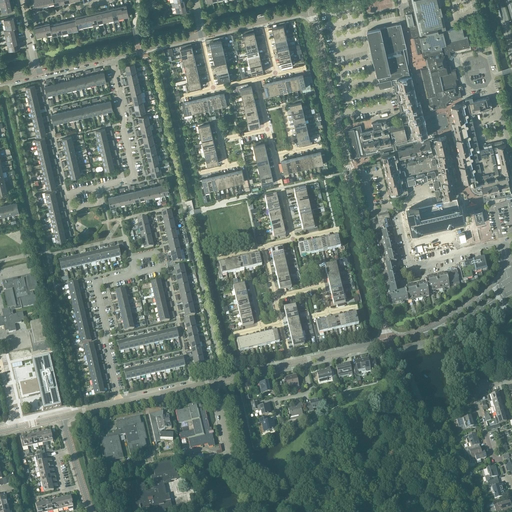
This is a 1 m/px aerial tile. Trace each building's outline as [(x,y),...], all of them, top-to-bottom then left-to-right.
[(37,0),(31,0),(34,8),(39,7),(37,0)] [(409,8),(404,10),(407,26),(409,26),(410,30),(411,38),(412,38),(413,38),(416,50),(417,54),(423,53),(424,57),(423,57),(424,57),(424,58),(425,61),(426,60),(428,68),(426,68),(425,69),(424,69),(422,69),(421,70),(422,74),(421,74),(422,78),(423,78),(424,81),(423,82),(424,86),(425,86),(426,89),(425,90),(427,98),(428,97),(429,104),(428,104),(430,111),(436,109),(436,108),(438,107),(439,107),(443,106),(443,108),(447,107),(446,105),(448,102),(450,102),(453,101),(454,100),(457,99),(457,97),(461,96),(460,90),(463,89),(462,86),(461,85),(459,86),(457,86),(455,79),(457,78),(455,70),(451,71),(451,70),(450,67),(449,67),(448,64),(450,63),(449,59),(449,58),(451,55),(450,51),(454,50),(454,51),(459,50),(458,49),(470,46),(469,43),(467,36),(464,37),(464,35),(465,35),(464,31),(463,31),(461,26),(457,27),(458,28),(454,29),(454,28),(449,29),(450,30),(446,31),(445,26),(444,22),(448,21),(448,19),(447,16),(447,14),(446,13),(443,14),(442,14),(440,6),(441,6),(445,5),(444,4),(444,2),(443,0),(408,0),(410,8),(409,8)] [(187,10),(186,5),(175,7),(176,12),(179,12),(180,16),(187,14),(186,10),(187,10)] [(407,68),(402,55),(402,52),(403,49),(406,48),(401,23),(367,31),(379,83),(380,82),(381,88),(394,85),(393,81),(395,80),(395,79),(407,76),(409,76),(408,68),(407,68)] [(210,42),(209,42),(211,47),(211,46),(221,44),(222,44),(225,43),(223,36),(213,39),(213,41),(210,42)] [(416,104),(417,103),(417,94),(416,89),(415,83),(412,74),(409,69),(408,65),(407,59),(407,54),(406,50),(406,48),(403,49),(402,52),(402,55),(407,68),(408,68),(409,76),(409,77),(410,77),(411,85),(413,90),(414,95),(415,100),(416,104)] [(303,75),(298,76),(299,76),(301,87),(302,91),(311,89),(309,83),(308,77),(304,78),(303,75)] [(393,81),(394,85),(395,89),(392,89),(393,92),(396,92),(403,123),(389,126),(387,127),(386,121),(384,121),(384,122),(381,123),(381,122),(380,122),(378,122),(376,122),(374,122),(372,123),(373,130),(361,133),(361,135),(360,136),(360,139),(362,140),(362,139),(364,149),(367,149),(385,145),(391,143),(393,142),(395,142),(400,141),(405,140),(411,138),(412,138),(420,136),(421,137),(424,136),(425,135),(426,135),(428,133),(426,126),(425,124),(424,122),(423,123),(421,115),(420,111),(419,105),(418,103),(417,103),(416,104),(415,100),(414,95),(413,90),(411,85),(410,77),(409,77),(409,76),(407,76),(395,79),(395,80),(393,81)] [(189,84),(186,85),(187,92),(198,90),(197,87),(200,86),(199,82),(189,84)] [(248,83),(236,86),(238,93),(241,93),(252,90),(251,85),(248,85),(248,83)] [(507,174),(508,174),(509,173),(510,173),(511,173),(511,174),(511,171),(505,144),(504,142),(502,141),(483,145),(484,149),(476,151),(475,145),(477,145),(471,115),(474,114),(474,112),(484,110),(485,112),(488,112),(487,109),(491,108),(491,109),(493,109),(491,102),(490,103),(489,97),(487,97),(486,97),(486,98),(473,101),(472,98),(471,97),(465,99),(466,102),(465,102),(464,102),(462,102),(461,103),(461,104),(451,106),(454,116),(455,122),(452,123),(453,126),(456,139),(458,146),(459,151),(460,154),(458,155),(457,155),(457,158),(459,163),(461,173),(463,182),(464,182),(468,181),(469,184),(469,186),(470,186),(483,194),(484,200),(510,194),(511,194),(510,189),(510,188),(507,176),(507,175),(507,174)] [(189,102),(184,103),(185,105),(182,106),(184,116),(192,115),(192,112),(189,102)] [(455,122),(454,116),(449,117),(449,122),(450,124),(450,127),(451,131),(451,132),(451,133),(454,144),(455,147),(457,152),(458,153),(458,155),(460,154),(459,151),(458,146),(456,139),(453,126),(452,123),(455,122)] [(196,126),(199,126),(200,130),(210,128),(209,123),(208,121),(196,124),(196,126)] [(348,142),(356,140),(354,131),(353,131),(349,130),(346,131),(348,142)] [(456,195),(453,181),(450,168),(453,168),(452,165),(452,164),(449,154),(445,136),(443,136),(429,139),(413,143),(402,145),(402,146),(392,148),(381,150),(382,155),(382,156),(390,192),(391,193),(407,189),(405,181),(408,181),(408,184),(427,179),(426,174),(428,173),(423,150),(425,149),(432,178),(437,199),(442,198),(443,199),(445,199),(446,197),(453,195),(456,195)] [(357,143),(356,140),(348,142),(352,158),(355,157),(355,156),(359,153),(359,151),(357,143)] [(426,174),(427,179),(431,179),(432,178),(425,149),(423,150),(428,173),(426,174)] [(203,183),(200,184),(203,194),(210,193),(209,190),(209,189),(207,179),(207,178),(202,179),(202,180),(203,183)] [(510,196),(510,194),(484,200),(483,194),(470,186),(469,186),(469,184),(468,184),(468,187),(469,188),(469,189),(469,190),(470,190),(470,191),(471,192),(472,193),(473,193),(475,194),(477,195),(478,195),(479,195),(482,195),(483,202),(488,200),(492,198),(496,198),(501,197),(504,197),(510,196)] [(407,209),(406,209),(406,210),(407,215),(408,220),(409,221),(410,225),(410,226),(411,230),(411,231),(412,231),(416,230),(417,230),(422,229),(426,228),(430,227),(433,226),(434,226),(437,225),(438,225),(441,224),(442,224),(445,223),(446,223),(449,222),(450,222),(453,222),(454,221),(458,220),(459,220),(464,219),(464,218),(463,214),(463,213),(462,208),(461,208),(459,208),(456,198),(451,199),(413,208),(409,209),(407,209)] [(475,221),(480,224),(483,219),(481,211),(477,212),(474,213),(475,221)] [(389,219),(388,213),(377,215),(378,219),(377,219),(378,222),(379,222),(380,225),(378,225),(379,227),(379,228),(380,227),(384,226),(383,221),(389,219)] [(380,227),(381,232),(381,233),(389,231),(392,230),(389,219),(383,221),(384,226),(380,227)] [(303,227),(302,227),(303,232),(304,231),(306,231),(307,234),(318,231),(317,223),(314,224),(313,224),(303,227)] [(377,233),(378,239),(379,244),(391,241),(391,240),(393,239),(393,237),(394,236),(394,234),(392,235),(392,232),(389,233),(389,231),(381,233),(381,232),(377,233)] [(379,244),(380,250),(382,255),(394,252),(393,250),(396,249),(395,247),(396,247),(396,245),(395,245),(394,243),(392,243),(391,241),(379,244)] [(272,251),(271,251),(272,255),(273,255),(283,253),(284,253),(282,248),(281,245),(274,247),(274,250),(272,251)] [(399,257),(399,256),(398,255),(397,256),(397,253),(394,254),(394,252),(382,255),(384,265),(392,264),(393,264),(393,263),(396,263),(396,261),(398,260),(398,258),(399,257)] [(462,279),(473,277),(472,273),(481,271),(488,270),(485,257),(483,257),(480,256),(479,258),(468,261),(468,260),(467,259),(466,259),(465,259),(465,260),(465,263),(459,264),(460,270),(462,279)] [(325,266),(326,271),(337,268),(340,267),(338,260),(335,261),(327,263),(328,265),(325,266)] [(220,267),(217,267),(220,279),(223,278),(222,275),(227,274),(224,263),(220,264),(220,267)] [(383,277),(395,274),(394,272),(397,272),(396,269),(397,269),(397,267),(396,267),(395,265),(393,266),(392,264),(384,265),(380,266),(383,277)] [(447,272),(445,272),(446,276),(448,283),(459,280),(456,269),(455,270),(454,269),(452,269),(451,269),(450,269),(450,270),(447,270),(447,272)] [(439,290),(444,289),(449,288),(448,283),(446,276),(444,276),(444,274),(441,274),(441,273),(439,274),(439,275),(437,275),(438,278),(436,278),(439,290)] [(400,280),(400,279),(399,278),(398,278),(398,275),(395,276),(395,274),(383,277),(385,287),(396,285),(397,285),(397,283),(399,282),(399,280),(400,280)] [(10,309),(11,316),(13,315),(13,312),(14,310),(37,305),(35,296),(34,297),(33,292),(39,291),(35,275),(27,277),(27,276),(23,277),(24,280),(18,281),(18,278),(2,281),(5,292),(4,292),(8,309),(10,309)] [(428,293),(433,292),(439,290),(436,278),(434,279),(433,276),(431,277),(431,276),(429,276),(429,277),(427,278),(427,280),(425,281),(426,284),(426,285),(428,293)] [(418,299),(423,298),(429,297),(428,293),(426,285),(424,285),(423,282),(421,283),(421,282),(419,282),(419,283),(417,284),(417,287),(415,287),(418,299)] [(241,283),(232,285),(232,287),(233,287),(234,292),(235,292),(245,289),(246,289),(245,284),(244,284),(241,285),(241,283)] [(410,284),(409,285),(408,285),(409,286),(406,286),(407,289),(405,289),(405,291),(408,302),(418,299),(415,287),(414,287),(413,285),(411,285),(410,284)] [(391,303),(392,305),(408,302),(405,291),(398,292),(397,292),(396,285),(385,287),(389,303),(391,303)] [(333,301),(334,306),(337,305),(338,308),(345,306),(344,304),(345,303),(344,299),(333,301)] [(11,316),(10,309),(8,309),(2,310),(4,317),(2,318),(0,318),(0,327),(5,327),(6,332),(9,331),(9,333),(16,331),(15,324),(22,323),(21,321),(25,320),(23,313),(13,315),(11,316)] [(31,323),(32,329),(32,331),(29,332),(32,347),(34,353),(52,349),(52,348),(49,335),(46,335),(43,321),(31,323)] [(314,327),(316,338),(317,337),(320,337),(319,334),(323,333),(323,332),(321,322),(321,321),(316,322),(316,323),(317,326),(314,327)] [(277,331),(272,332),(273,333),(275,343),(275,344),(276,346),(280,345),(280,343),(282,342),(280,334),(278,334),(277,332),(277,331)] [(293,343),(292,343),(293,348),(294,348),(299,347),(299,350),(307,348),(307,347),(307,346),(307,345),(306,345),(305,344),(304,344),(304,341),(303,341),(293,343)] [(38,378),(19,383),(22,398),(41,394),(45,410),(61,406),(50,356),(33,360),(38,378)] [(353,365),(354,369),(356,376),(359,375),(358,370),(365,368),(366,371),(370,370),(368,359),(355,362),(356,365),(353,365)] [(336,367),(338,374),(339,377),(352,374),(349,363),(346,364),(346,365),(336,367)] [(317,372),(319,380),(319,383),(327,381),(327,378),(332,377),(330,371),(330,369),(317,372)] [(284,381),(282,381),(283,387),(286,386),(286,387),(288,386),(294,385),(294,388),(299,387),(296,375),(284,378),(284,381)] [(259,384),(261,394),(270,392),(273,391),(271,381),(267,382),(259,384)] [(492,401),(500,399),(502,399),(500,395),(499,394),(498,393),(489,396),(491,402),(492,401)] [(306,404),(308,412),(313,411),(313,409),(324,407),(322,399),(316,401),(316,400),(310,401),(310,403),(306,404)] [(500,399),(492,401),(494,407),(502,405),(500,399)] [(251,404),(253,411),(258,410),(259,412),(261,412),(262,416),(271,414),(269,404),(259,407),(258,403),(251,404)] [(305,417),(302,403),(295,405),(295,408),(288,409),(291,419),(298,417),(299,419),(305,417)] [(205,412),(202,412),(201,405),(196,406),(196,404),(188,406),(189,409),(176,412),(176,413),(178,424),(185,422),(185,424),(187,423),(192,422),(194,431),(189,432),(188,427),(182,429),(183,433),(180,434),(179,434),(181,441),(188,439),(190,449),(208,445),(209,448),(215,447),(215,446),(212,435),(211,432),(212,432),(211,429),(209,429),(209,428),(206,412),(205,412)] [(502,405),(494,407),(492,408),(494,413),(495,413),(503,410),(504,410),(503,407),(502,407),(502,405)] [(495,413),(496,416),(494,417),(495,419),(505,416),(503,410),(495,413)] [(149,415),(155,442),(160,441),(160,440),(173,440),(173,434),(161,433),(161,431),(171,429),(168,416),(163,417),(163,416),(163,411),(149,415)] [(458,420),(458,421),(460,426),(463,425),(464,430),(471,428),(471,429),(475,428),(477,428),(474,418),(472,419),(471,416),(461,419),(458,420)] [(505,416),(495,419),(496,425),(507,422),(505,416)] [(122,430),(116,431),(117,434),(117,436),(118,436),(125,434),(130,455),(143,452),(143,448),(146,447),(145,440),(147,439),(143,424),(141,424),(139,417),(132,419),(132,418),(124,420),(117,422),(119,430),(121,429),(122,430)] [(273,420),(268,421),(267,418),(261,419),(264,433),(275,430),(273,420)] [(469,451),(478,448),(480,448),(479,445),(480,445),(477,433),(466,436),(467,439),(466,440),(467,444),(470,444),(471,447),(468,448),(468,451),(469,451)] [(108,438),(101,439),(105,454),(104,454),(106,462),(124,458),(118,436),(117,436),(117,434),(106,436),(107,436),(108,438)] [(469,451),(471,455),(472,459),(475,458),(476,461),(486,458),(484,451),(481,452),(481,451),(479,451),(478,448),(469,451)] [(157,450),(155,450),(158,464),(175,460),(173,453),(159,456),(157,450)] [(36,458),(37,463),(47,460),(46,458),(51,457),(51,454),(36,458)] [(198,463),(199,465),(213,458),(212,456),(198,463)] [(47,460),(37,463),(38,468),(48,465),(47,463),(52,462),(52,460),(47,461),(47,460)] [(140,485),(139,481),(130,483),(131,490),(129,491),(130,498),(128,498),(130,506),(132,505),(133,511),(134,511),(143,510),(142,511),(164,511),(166,511),(165,509),(172,508),(170,497),(165,498),(164,495),(166,495),(163,484),(167,484),(167,482),(177,480),(173,462),(152,467),(154,476),(151,476),(152,482),(151,482),(153,490),(146,492),(144,483),(140,485)] [(39,473),(49,470),(49,468),(54,467),(53,464),(48,466),(48,465),(38,468),(39,473)] [(488,485),(491,484),(498,482),(497,477),(498,477),(495,466),(486,469),(488,476),(485,477),(486,482),(488,482),(489,485),(488,485)] [(54,469),(49,470),(39,473),(40,478),(50,475),(50,473),(55,472),(54,469)] [(42,483),(51,480),(51,478),(56,477),(55,474),(50,476),(50,475),(40,478),(42,483)] [(51,481),(51,480),(42,483),(43,488),(53,485),(52,483),(57,481),(56,479),(51,481)] [(491,484),(488,485),(489,488),(492,488),(495,499),(506,496),(502,484),(499,485),(498,482),(491,484)] [(53,485),(43,488),(44,493),(54,491),(53,488),(58,486),(58,484),(53,485)] [(189,495),(191,501),(191,503),(199,501),(198,494),(195,495),(195,494),(189,495)] [(509,501),(494,506),(496,511),(499,511),(502,511),(502,510),(505,509),(505,511),(506,511),(511,510),(509,501)]
